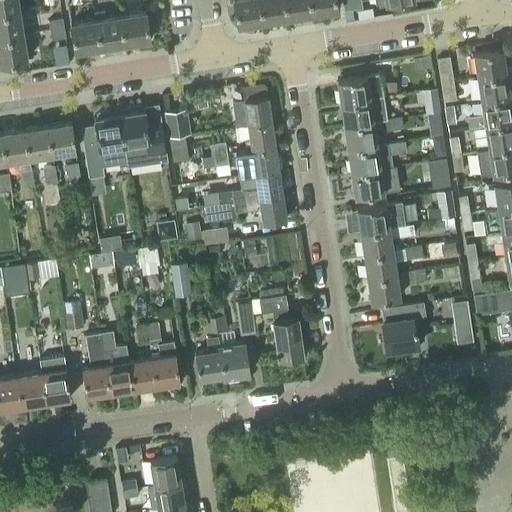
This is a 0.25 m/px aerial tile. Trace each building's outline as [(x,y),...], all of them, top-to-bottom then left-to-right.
[(0,0),(0,11),(19,9),(19,8),(17,0),(0,0)] [(233,0),(237,25),(262,21),(259,0),(233,0)] [(259,0),(262,21),(287,17),(284,0),(259,0)] [(284,0),(287,17),(312,13),(309,0),(284,0)] [(309,0),(312,13),(337,9),(335,0),(309,0)] [(356,6),(355,0),(341,0),(343,8),(356,6)] [(120,13),(105,15),(104,8),(93,10),(94,17),(99,46),(125,42),(120,13)] [(19,9),(0,11),(0,36),(23,33),(19,9)] [(120,13),(125,42),(149,38),(145,9),(120,13)] [(49,28),(63,26),(62,16),(48,19),(49,28)] [(75,50),(99,46),(94,17),(70,21),(75,50)] [(63,26),(49,28),(51,38),(65,36),(63,26)] [(23,33),(0,36),(0,62),(27,58),(23,33)] [(477,76),(506,72),(502,47),(473,51),(477,76)] [(453,77),(449,55),(449,54),(436,56),(439,78),(453,77)] [(428,57),(412,59),(413,70),(429,68),(428,57)] [(365,73),(337,77),(340,100),(369,96),(383,94),(381,83),(379,72),(379,71),(365,73)] [(480,99),(509,95),(506,72),(477,76),(480,99)] [(453,77),(439,78),(442,100),(456,98),(453,77)] [(243,98),(231,100),(235,125),(242,124),(272,121),(272,120),(268,95),(267,95),(265,84),(262,81),(241,84),(243,98)] [(434,86),(422,88),(426,111),(438,110),(434,86)] [(369,96),(340,100),(340,101),(344,124),(373,119),(383,118),(386,117),(383,94),(369,96)] [(468,126),(484,123),(511,118),(511,110),(509,95),(480,99),(482,112),(466,115),(468,126)] [(455,121),(452,103),(443,105),(446,122),(455,121)] [(128,111),(119,112),(125,153),(126,160),(127,163),(162,157),(157,124),(146,126),(143,108),(140,109),(139,105),(128,107),(128,111)] [(186,106),(164,110),(168,135),(181,133),(190,132),(186,106)] [(96,126),(80,128),(83,148),(88,175),(102,173),(103,173),(102,164),(126,160),(125,153),(119,112),(109,114),(109,110),(98,112),(98,115),(94,116),(96,126)] [(386,117),(383,118),(385,130),(403,127),(401,115),(386,117)] [(488,147),(511,143),(511,118),(484,123),(488,147)] [(373,119),(344,124),(347,147),(376,143),(373,119)] [(51,152),(75,148),(71,120),(47,124),(51,152)] [(242,124),(235,125),(236,139),(244,138),(246,148),(275,144),(272,121),(242,124)] [(54,165),(51,152),(47,124),(24,127),(28,156),(41,154),(42,166),(45,182),(57,181),(54,165)] [(5,159),(28,156),(24,127),(1,131),(5,159)] [(184,133),(169,136),(173,160),(188,157),(184,133)] [(442,133),(429,135),(431,148),(445,145),(442,133)] [(451,153),(460,151),(457,134),(448,136),(451,153)] [(376,143),(347,147),(351,170),(380,166),(391,164),(391,163),(389,153),(406,150),(406,149),(405,139),(404,137),(387,140),(387,141),(376,143)] [(209,142),(211,153),(226,151),(225,140),(209,142)] [(479,174),(491,172),(511,168),(511,143),(488,147),(475,149),(479,174)] [(246,148),(235,150),(239,174),(254,172),(279,168),(275,144),(246,148)] [(226,151),(211,153),(212,164),(213,164),(228,162),(226,151)] [(460,151),(451,153),(453,170),(463,168),(460,151)] [(68,179),(80,177),(78,160),(65,162),(68,179)] [(380,166),(351,170),(354,194),(383,190),(398,188),(394,164),(391,164),(380,166)] [(34,184),(31,167),(19,169),(22,186),(34,184)] [(231,188),(216,191),(218,201),(218,202),(282,193),(279,168),(254,172),(239,174),(241,186),(231,188)] [(0,171),(0,189),(11,187),(8,171),(0,171)] [(497,206),(511,203),(511,178),(493,181),(497,206)] [(218,201),(203,204),(204,204),(206,219),(236,215),(235,210),(259,207),(261,221),(286,217),(282,193),(218,202),(218,201)] [(470,211),(470,210),(467,193),(457,194),(460,212),(470,211)] [(385,202),(356,206),(360,230),(404,223),(401,199),(385,202)] [(484,232),(511,228),(511,203),(497,206),(486,207),(485,217),(482,218),(484,232)] [(452,204),(438,206),(440,219),(454,217),(452,204)] [(472,227),(471,220),(470,211),(460,212),(462,229),(472,227)] [(174,217),(155,220),(158,238),(177,235),(174,217)] [(198,220),(182,222),(184,239),(201,236),(200,229),(198,220)] [(404,223),(360,230),(363,253),(392,248),(390,236),(414,232),(412,222),(404,223)] [(200,229),(201,236),(204,236),(205,241),(228,238),(226,225),(200,229)] [(504,253),(511,252),(511,228),(484,232),(486,242),(502,240),(504,253)] [(244,251),(256,249),(254,237),(242,239),(244,251)] [(477,258),(474,242),(474,241),(464,242),(467,259),(477,258)] [(207,244),(208,254),(218,252),(217,243),(207,244)] [(405,257),(422,255),(421,243),(403,245),(405,257)] [(159,263),(156,244),(136,247),(139,266),(159,263)] [(392,248),(363,253),(367,276),(395,271),(392,248)] [(169,261),(174,294),(192,291),(187,258),(169,261)] [(482,290),(477,263),(477,258),(467,259),(470,277),(472,292),(482,290)] [(35,260),(25,262),(27,277),(38,275),(35,260)] [(407,268),(408,281),(426,278),(424,266),(407,268)] [(395,271),(367,276),(371,300),(399,295),(395,271)] [(511,285),(509,286),(482,290),(472,292),(475,311),(510,306),(511,321),(511,285)] [(258,296),(250,297),(251,307),(260,305),(260,310),(272,309),(273,318),(272,318),(278,356),(302,353),(297,314),(287,316),(285,307),(287,306),(284,292),(283,292),(259,296),(258,296)] [(62,299),(66,327),(83,324),(79,297),(62,299)] [(248,297),(234,299),(240,333),(254,331),(251,307),(250,297),(249,297),(248,297)] [(465,299),(449,301),(452,319),(467,317),(465,299)] [(422,300),(381,306),(381,308),(383,319),(382,319),(386,348),(401,346),(402,349),(416,347),(416,344),(417,343),(415,329),(413,329),(411,316),(425,314),(424,311),(422,300)] [(214,314),(216,330),(227,328),(224,313),(214,314)] [(206,331),(216,330),(214,314),(210,314),(203,316),(206,331)] [(146,322),(145,322),(148,339),(150,354),(154,383),(155,383),(179,380),(175,351),(173,338),(161,340),(157,320),(146,322)] [(145,322),(134,324),(137,341),(148,339),(145,322)] [(111,327),(100,329),(100,330),(103,346),(105,361),(106,361),(110,390),(132,387),(128,358),(125,342),(114,344),(111,327)] [(234,329),(217,331),(217,333),(219,343),(220,343),(224,372),(223,372),(223,376),(224,375),(226,375),(226,378),(238,377),(237,373),(249,372),(243,339),(235,341),(234,329)] [(89,364),(81,365),(85,394),(109,390),(110,390),(106,361),(105,361),(103,346),(100,330),(84,332),(89,364)] [(207,348),(195,350),(199,376),(223,372),(224,372),(220,343),(219,343),(217,333),(205,335),(207,348)] [(35,336),(31,336),(34,354),(38,353),(52,351),(49,334),(35,336)] [(63,353),(39,357),(40,369),(45,400),(70,396),(65,365),(63,353)] [(150,354),(128,358),(132,387),(154,383),(150,354)] [(40,369),(17,372),(22,404),(45,400),(40,369)] [(17,373),(0,375),(0,407),(21,404),(22,404),(17,372),(17,373)] [(180,478),(176,454),(149,458),(153,481),(153,483),(180,478)] [(91,511),(112,511),(106,474),(86,477),(91,511)] [(121,488),(136,485),(135,476),(120,479),(121,488)] [(157,506),(184,501),(180,478),(153,483),(153,481),(146,483),(150,507),(157,506)] [(121,488),(123,496),(138,494),(136,485),(121,488)] [(185,511),(184,501),(157,506),(158,511),(185,511)]
